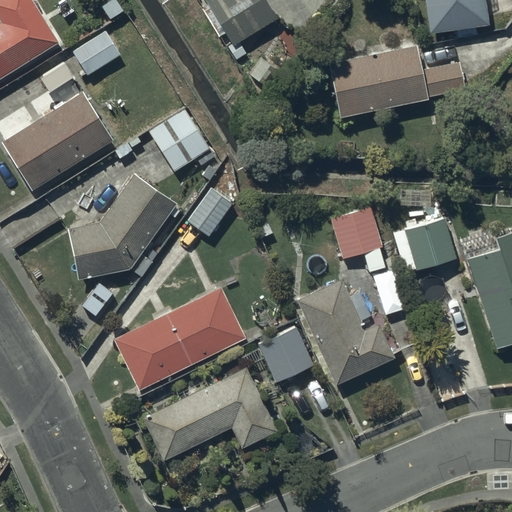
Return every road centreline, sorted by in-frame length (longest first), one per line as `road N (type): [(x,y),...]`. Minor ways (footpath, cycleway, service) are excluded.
road 1 (residential): [(324,511),(499,432),(511,436)]
road 2 (residential): [(0,337),(92,511)]
